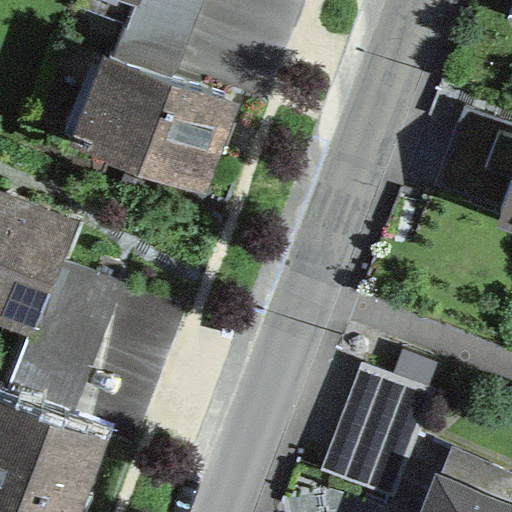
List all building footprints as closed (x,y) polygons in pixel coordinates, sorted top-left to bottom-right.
[(131,0),(126,14),(181,36),(195,0),(131,0)] [(232,92),(169,68),(181,36),(126,14),(113,47),(110,46),(78,130),(200,177),(210,150),(232,92)] [(511,118),(465,100),(434,179),(511,208),(511,118)] [(0,293),(35,307),(56,253),(70,215),(0,188),(0,293)] [(118,277),(56,253),(35,307),(32,314),(34,315),(5,391),(6,392),(0,407),(0,511),(65,511),(98,427),(66,415),(118,277)] [(431,384),(365,359),(343,417),(409,442),(431,384)] [(511,511),(511,493),(502,490),(500,495),(442,472),(425,511),(511,511)]
